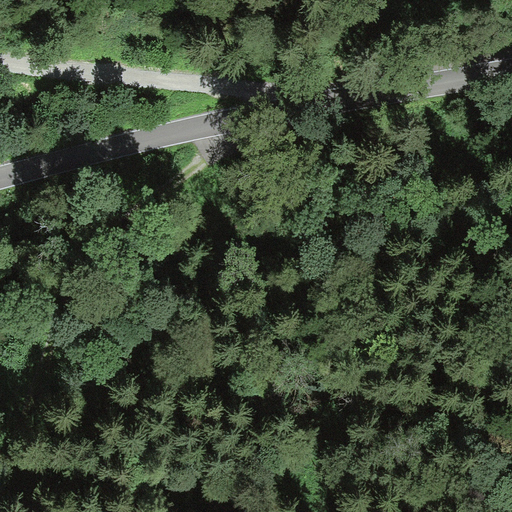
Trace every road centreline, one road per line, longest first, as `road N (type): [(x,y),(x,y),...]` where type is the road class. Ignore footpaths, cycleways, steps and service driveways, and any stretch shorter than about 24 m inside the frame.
road 1 (tertiary): [(0,176),(289,107),(511,66)]
road 2 (track): [(247,117),(103,233),(63,304),(0,472)]
road 3 (track): [(289,107),(231,85),(0,62)]
